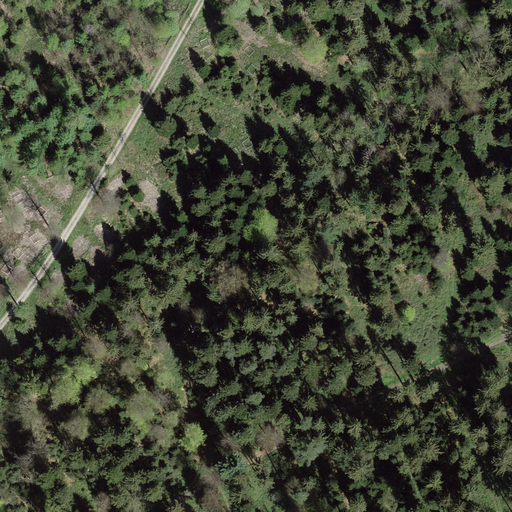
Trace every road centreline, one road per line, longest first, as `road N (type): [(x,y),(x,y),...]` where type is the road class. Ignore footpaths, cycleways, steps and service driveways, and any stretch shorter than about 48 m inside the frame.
road 1 (track): [(511,331),(156,511)]
road 2 (track): [(203,0),(70,226),(0,324)]
